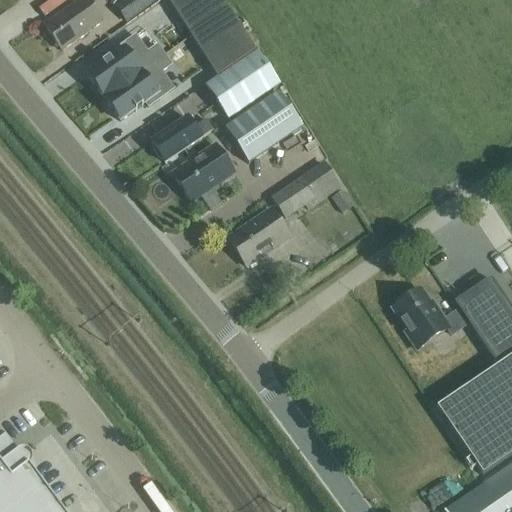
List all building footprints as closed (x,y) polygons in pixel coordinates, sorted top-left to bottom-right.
[(61,52),(101,24),(84,0),(81,0),(43,27),(61,52)] [(126,23),(158,0),(124,0),(114,7),(126,23)] [(220,0),(168,0),(166,1),(215,78),(254,53),(220,0)] [(110,61),(84,79),(101,101),(161,59),(154,49),(144,56),(132,39),(107,57),(110,61)] [(228,122),(277,88),(255,55),(205,88),(228,122)] [(164,57),(103,100),(120,123),(137,111),(142,107),(145,105),(148,109),(173,91),(161,74),(171,67),(164,57)] [(278,95),(225,131),(248,166),(301,130),(278,95)] [(193,129),(187,120),(150,145),(153,149),(152,150),(159,161),(161,160),(164,164),(212,132),(205,121),(193,129)] [(190,204),(233,175),(214,147),(171,176),(190,204)] [(307,211),(339,190),(323,166),(272,200),(285,220),(304,207),(307,211)] [(312,228),(327,219),(320,208),(305,217),(312,228)] [(246,269),(288,240),(269,212),(227,241),(246,269)] [(511,454),(511,313),(490,281),(455,305),(459,311),(443,322),(438,315),(436,316),(420,292),(413,297),(411,293),(396,303),(398,307),(391,312),(407,334),(404,335),(416,352),(446,331),(451,337),(468,325),(496,365),(435,408),(481,477),(511,454)] [(29,468),(30,466),(30,465),(31,463),(31,462),(31,460),(31,459),(30,457),(29,456),(28,455),(27,454),(25,453),(24,453),(22,453),(21,453),(19,453),(18,454),(16,455),(15,456),(14,457),(14,459),(1,468),(0,466),(0,511),(60,511),(28,469),(29,468)] [(511,511),(511,466),(446,511),(511,511)]
